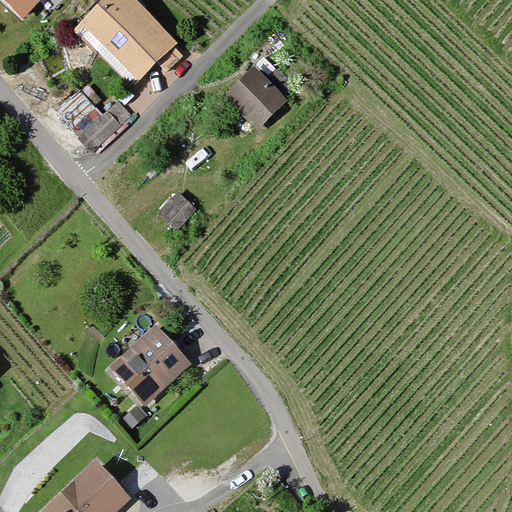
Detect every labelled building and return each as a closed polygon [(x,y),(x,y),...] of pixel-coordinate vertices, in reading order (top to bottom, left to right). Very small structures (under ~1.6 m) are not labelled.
[(0,0),(22,19),(40,0),(0,0)] [(177,46),(130,0),(109,0),(76,33),(134,91),(159,66),(167,73),(182,58),(174,50),(177,46)] [(279,70),(270,79),(286,94),(295,85),(279,70)] [(287,104),(255,71),(225,100),(258,133),(287,104)] [(81,94),(59,114),(82,139),(104,119),(81,94)] [(82,139),(81,141),(93,154),(124,125),(127,128),(135,121),(119,104),(104,119),(82,139)] [(178,195),(157,216),(174,232),(195,212),(178,195)] [(157,330),(112,371),(144,407),(189,366),(169,344),(157,330)] [(139,409),(125,421),(133,430),(147,418),(139,409)] [(96,467),(48,511),(117,511),(129,502),(96,467)]
